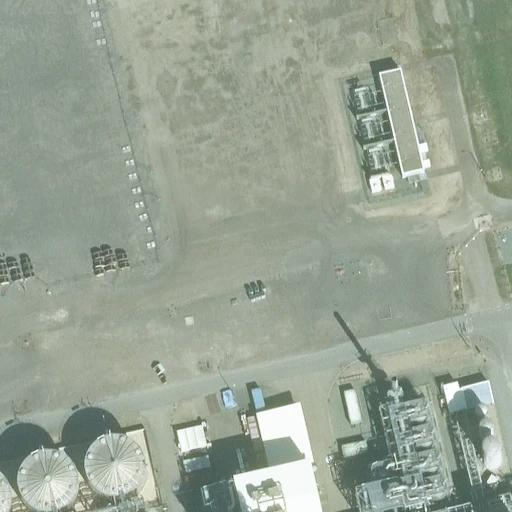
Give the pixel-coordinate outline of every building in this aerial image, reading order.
[(402,180),(424,175),(401,74),(379,79),(402,180)] [(386,182),(362,184),(363,197),(387,195),(386,182)] [(488,388),(461,394),(466,415),(493,410),(488,388)] [(341,392),(348,425),(360,422),(352,389),(341,392)] [(300,409),(256,420),(270,478),(314,468),(300,409)] [(511,511),(511,509),(510,503),(484,508),(482,498),(484,498),(466,422),(456,425),(473,501),(474,501),(476,510),(469,511),(424,511),(424,509),(445,503),(447,497),(429,414),(424,410),(393,416),(392,413),(380,415),(392,469),(371,474),(376,496),(357,501),(359,511),(319,511),(310,472),(234,490),(235,492),(205,499),(205,503),(214,501),(216,511),(145,511),(145,510),(138,511),(125,511),(124,506),(131,502),(137,499),(141,494),(145,487),(146,478),(146,470),(143,463),(139,456),(134,451),(126,448),(117,446),(109,447),(102,450),(95,454),(90,460),(87,465),(86,470),(85,477),(86,483),(79,484),(77,480),(75,475),(69,469),(64,465),(57,462),(50,461),(43,462),(37,464),(30,467),(26,472),(23,477),(19,485),(18,492),(19,497),(11,498),(10,495),(5,488),(0,483),(0,482),(0,511),(511,511)] [(478,426),(480,427),(482,427),(484,427),(485,426),(487,425),(488,423),(488,421),(488,419),(487,417),(485,416),(483,415),(481,415),(479,416),(477,417),(476,419),(476,421),(476,423),(477,424),(478,426)] [(174,458),(200,452),(194,430),(169,436),(174,458)] [(482,447),(484,448),(486,448),(488,448),(490,447),(491,446),(492,444),(492,442),(492,440),(491,438),(489,437),(487,436),(485,436),(483,437),(482,438),(480,439),(480,441),(480,443),(481,445),(482,447)] [(364,440),(340,446),(343,457),(366,452),(364,440)] [(483,467),(484,470),(486,472),(489,473),(492,473),(495,473),(497,471),(499,469),(499,467),(500,464),(499,461),(497,459),(495,457),(492,456),(490,456),(487,457),(485,459),(483,462),(482,464),(483,467)] [(201,461),(175,466),(178,479),(204,474),(201,461)]
